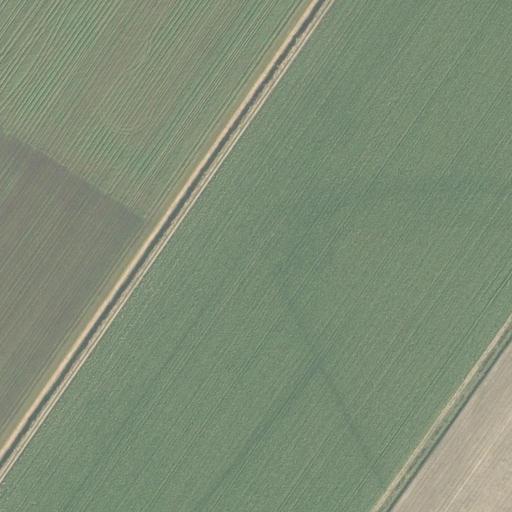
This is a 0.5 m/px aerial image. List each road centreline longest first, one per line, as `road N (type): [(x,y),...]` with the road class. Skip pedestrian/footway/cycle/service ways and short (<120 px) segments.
road 1 (track): [(0,483),(333,0)]
road 2 (track): [(398,511),(511,352)]
